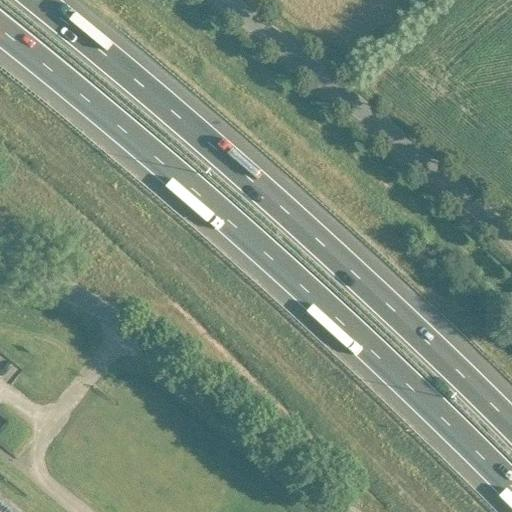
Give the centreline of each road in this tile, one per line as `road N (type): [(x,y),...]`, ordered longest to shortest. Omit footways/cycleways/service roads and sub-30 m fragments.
road 1 (motorway): [(0,32),(269,254),(511,484)]
road 2 (motorway): [(511,417),(300,212),(46,0)]
road 3 (unclassified): [(338,511),(85,303),(59,288),(0,278)]
road 4 (unclassified): [(511,242),(221,0)]
